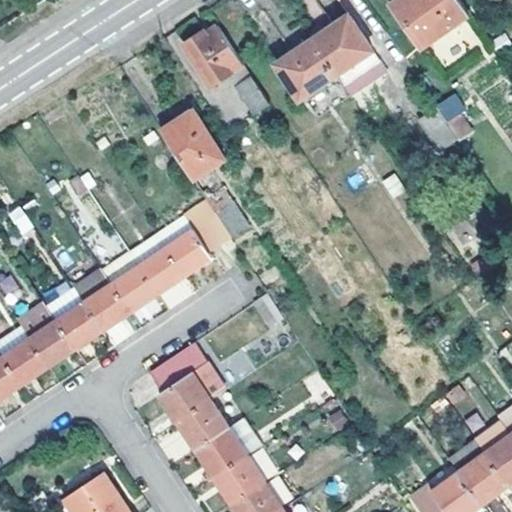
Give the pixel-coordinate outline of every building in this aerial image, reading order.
[(395,0),(391,3),(421,47),(468,14),(457,0),(395,0)] [(349,15),(312,40),(336,75),(350,95),(385,70),(373,50),(349,15)] [(244,66),(217,25),(208,31),(206,30),(185,44),(214,86),(244,66)] [(336,75),(312,40),(277,62),(301,99),(336,75)] [(254,113),(269,103),(252,77),(238,87),(254,113)] [(446,120),(438,108),(421,119),(441,149),(458,138),(446,120)] [(163,131),(193,178),(225,158),(194,111),(163,131)] [(446,120),(458,138),(471,128),(460,112),(446,120)] [(101,165),(86,174),(92,182),(106,173),(101,165)] [(392,197),(404,190),(394,173),(382,180),(392,197)] [(192,229),(166,247),(186,276),(195,270),(212,258),(208,252),(231,236),(216,213),(206,198),(182,214),(192,229)] [(216,213),(231,236),(248,224),(233,202),(216,213)] [(26,214),(14,222),(21,231),(32,224),(26,214)] [(156,232),(166,247),(192,229),(182,214),(156,232)] [(166,247),(156,232),(129,250),(139,265),(166,247)] [(139,265),(159,294),(176,282),(186,276),(166,247),(139,265)] [(102,268),(112,283),(139,265),(129,250),(102,268)] [(139,265),(112,283),(132,312),(159,294),(139,265)] [(74,286),(84,301),(112,283),(102,268),(74,286)] [(112,283),(84,301),(104,331),(132,312),(112,283)] [(46,304),(57,320),(84,301),(74,286),(46,304)] [(268,293),(245,309),(252,320),(261,315),(269,326),(283,317),(268,293)] [(57,320),(77,349),(104,331),(84,301),(57,320)] [(19,320),(31,337),(50,367),(77,349),(57,320),(46,304),(45,302),(19,320)] [(436,316),(420,326),(429,339),(445,328),(436,316)] [(31,337),(3,355),(23,385),(50,367),(31,337)] [(159,395),(176,421),(211,398),(224,390),(193,343),(151,372),(164,391),(159,395)] [(0,400),(23,385),(3,355),(0,357),(0,400)] [(195,449),(229,427),(211,398),(176,421),(183,431),(195,449)] [(511,406),(499,416),(500,418),(511,434),(511,406)] [(195,449),(214,477),(248,454),(262,445),(243,418),(229,427),(195,449)] [(475,439),(508,486),(511,482),(511,434),(500,418),(474,438),(475,439)] [(449,458),(459,472),(482,504),(508,486),(475,439),(449,458)] [(267,478),(277,471),(262,448),(251,455),(267,478)] [(232,504),(266,482),(248,454),(214,477),(220,486),(232,504)] [(471,511),(482,504),(459,472),(432,490),(428,485),(412,496),(423,511),(471,511)] [(104,473),(100,475),(115,498),(119,495),(104,473)] [(65,499),(73,511),(129,511),(119,495),(115,498),(100,475),(65,499)] [(283,504),(292,498),(278,476),(269,482),(283,504)] [(232,504),(237,511),(279,511),(284,509),(266,482),(232,504)]
